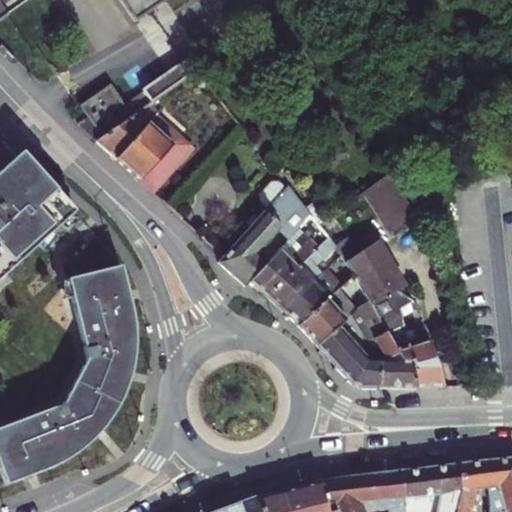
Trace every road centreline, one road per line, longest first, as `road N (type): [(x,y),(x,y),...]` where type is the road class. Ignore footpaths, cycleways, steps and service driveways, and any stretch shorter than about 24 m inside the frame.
road 1 (secondary): [(252,337),(214,313),(154,225),(84,170)]
road 2 (secondary): [(84,170),(155,271),(176,379)]
road 3 (secondary): [(270,459),(493,424)]
road 4 (secondary): [(493,424),(357,415),(295,369)]
road 5 (secondary): [(173,410),(157,457),(141,475),(68,511)]
road 6 (secondary): [(84,170),(0,84)]
